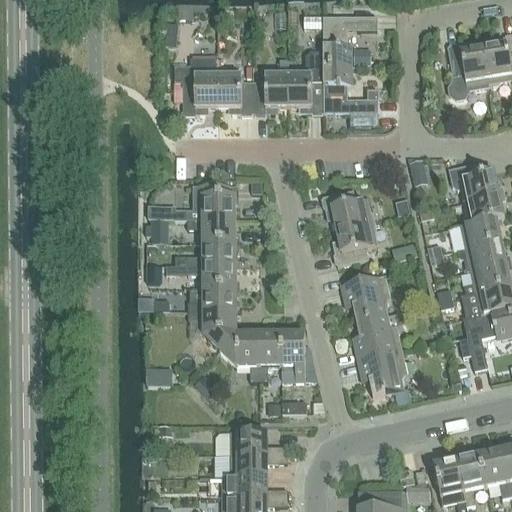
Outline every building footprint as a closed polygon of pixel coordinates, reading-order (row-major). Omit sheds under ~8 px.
[(323,71),(351,71),(351,57),(347,57),(347,37),(377,36),(377,23),(323,23),(323,57),(323,71)] [(166,29),(165,41),(176,41),(176,42),(177,30),(176,30),(166,29)] [(511,41),(496,44),(497,51),(483,53),(490,92),(499,91),(502,86),(511,84),(511,41)] [(490,92),(483,53),(470,55),(469,49),(447,52),(453,84),(453,85),(448,92),(449,100),(456,105),(464,104),(470,97),(469,95),(482,93),(490,92)] [(370,56),(353,57),(353,69),(370,69),(370,56)] [(324,87),(323,71),(323,57),(311,57),(306,62),(306,76),(301,76),(297,73),(288,73),(288,113),(302,112),(302,119),(324,119),(324,87)] [(204,113),(218,113),(218,73),(218,63),(189,63),(189,73),(175,73),(175,88),(183,88),(183,107),(183,120),(204,120),(204,113)] [(288,113),(288,73),(288,64),(279,64),(279,74),(276,77),(265,77),(265,84),(263,87),(253,88),(253,120),(275,119),(275,113),(288,113)] [(324,87),(324,119),(378,119),(378,105),(347,105),(347,85),(351,85),(351,71),(323,71),(324,87)] [(253,120),(253,88),(244,88),(242,85),(242,77),(230,77),(227,73),(218,73),(218,113),(232,113),(232,120),(253,120)] [(431,118),(428,123),(431,127),(436,127),(439,123),(436,118),(431,118)] [(423,165),(412,168),(414,179),(420,178),(425,171),(423,165)] [(464,207),(499,199),(494,177),(477,181),(474,169),(448,175),(452,191),(457,195),(461,194),(464,207)] [(187,226),(236,225),(235,202),(228,202),(228,192),(192,192),(187,217),(187,226)] [(336,236),(376,227),(374,218),(370,216),(367,205),(359,206),(355,205),(353,195),(322,202),(327,224),(333,222),(336,236)] [(496,224),(496,225),(504,223),(499,199),(464,207),(468,230),(496,224)] [(187,215),(175,215),(175,226),(187,226),(187,217),(187,215)] [(421,226),(434,223),(432,215),(419,217),(421,226)] [(501,246),(496,225),(496,224),(468,230),(461,231),(465,253),(465,254),(501,246)] [(202,248),(236,248),(236,225),(187,226),(187,235),(202,235),(202,248)] [(168,226),(151,226),(151,237),(168,237),(168,226)] [(376,227),(336,236),(339,249),(333,251),(337,272),(369,265),(367,256),(369,253),(377,251),(375,240),(377,236),(376,227)] [(466,277),(470,276),(506,268),(501,246),(465,254),(465,253),(457,255),(458,262),(461,264),(464,264),(466,277)] [(187,262),(175,261),(175,270),(187,270),(188,271),(236,271),(236,248),(202,248),(202,262),(187,262)] [(405,251),(408,263),(418,261),(414,248),(405,251)] [(429,262),(442,259),(440,251),(428,254),(429,262)] [(442,259),(429,262),(431,270),(444,268),(442,259)] [(465,301),(511,291),(506,268),(470,276),(473,290),(464,292),(465,301)] [(236,294),(236,271),(188,271),(188,280),(203,280),(203,294),(236,294)] [(159,272),(146,272),(146,286),(160,286),(159,272)] [(356,328),(388,321),(386,311),(388,307),(391,306),(386,282),(341,291),(346,315),(353,313),(356,328)] [(511,291),(465,301),(461,301),(465,324),(511,313),(511,293),(511,291)] [(202,297),(188,297),(188,317),(236,317),(236,294),(203,294),(202,297)] [(439,306),(451,303),(450,296),(438,298),(439,306)] [(451,303),(439,306),(441,315),(453,312),(451,303)] [(152,305),(139,305),(139,316),(152,316),(152,305)] [(501,344),(511,341),(511,325),(510,315),(480,322),(480,321),(465,324),(462,325),(467,344),(459,346),(463,363),(471,361),(475,378),(488,374),(481,345),(500,340),(501,344)] [(219,356),(241,334),(236,329),(236,317),(188,317),(188,326),(203,326),(203,341),(219,356)] [(358,366),(402,356),(397,333),(394,333),(390,330),(388,321),(356,328),(359,342),(353,344),(358,366)] [(259,387),(259,339),(246,339),(241,334),(219,356),(235,372),(250,372),(250,387),(259,387)] [(281,339),(281,372),(282,387),(305,387),(305,338),(281,339)] [(268,372),(281,372),(281,339),(259,339),(259,387),(268,387),(268,372)] [(402,356),(358,366),(363,389),(369,387),(373,403),(385,400),(390,403),(393,398),(395,397),(404,395),(402,385),(405,380),(407,380),(402,356)] [(172,379),(147,379),(147,392),(172,391),(172,379)] [(196,389),(195,390),(202,397),(203,396),(210,389),(204,382),(196,389)] [(459,383),(451,385),(454,396),(462,394),(459,383)] [(404,395),(395,397),(397,409),(408,407),(405,395),(404,395)] [(282,419),(306,419),(306,407),(282,407),(282,419)] [(322,407),(313,407),(313,419),(325,419),(322,407)] [(280,410),(269,410),(269,419),(280,419),(280,410)] [(171,431),(158,431),(159,440),(171,440),(171,431)] [(229,460),(287,460),(287,452),(267,452),(267,438),(229,438),(229,460)] [(511,452),(500,455),(511,502),(511,501),(511,452)] [(502,504),(511,502),(500,455),(478,460),(485,492),(499,489),(502,504)] [(229,482),(267,482),(267,469),(287,469),(287,460),(229,460),(229,482)] [(485,492),(478,460),(456,464),(466,511),(475,510),(472,495),(485,492)] [(456,464),(433,469),(442,511),(456,507),(457,511),(466,511),(456,464)] [(401,492),(414,489),(411,474),(398,477),(401,492)] [(423,476),(416,477),(420,493),(426,491),(423,476)] [(267,495),(267,482),(229,482),(220,482),(220,504),(287,503),(287,495),(267,495)] [(430,493),(406,494),(406,496),(406,507),(430,507),(430,493)] [(405,511),(406,507),(406,496),(378,497),(378,511),(405,511)] [(220,511),(267,511),(287,511),(287,503),(220,504),(220,511)]
